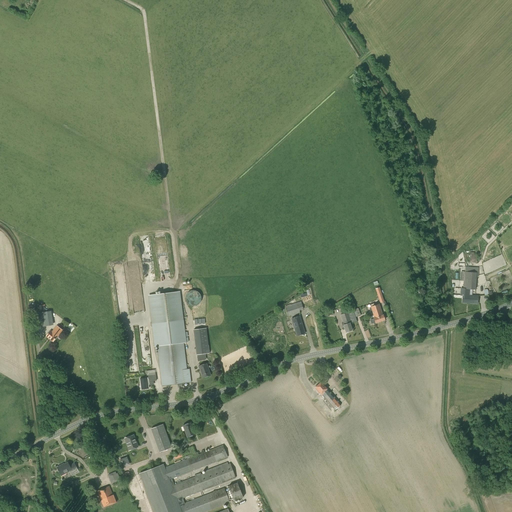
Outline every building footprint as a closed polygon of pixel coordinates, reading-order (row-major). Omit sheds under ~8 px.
[(471,295),(472,296),(472,289),(475,289),(476,272),(461,271),(460,281),(463,281),(463,288),(461,288),(460,295),(462,296),(462,295),(467,296),(468,297),(468,298),(471,299),(471,295)] [(380,303),(384,302),(379,287),(375,289),(380,303)] [(192,306),(193,306),(194,306),(195,306),(197,305),(198,305),(199,304),(200,303),(200,301),(201,300),(201,299),(201,298),(201,296),(200,295),(200,294),(199,293),(198,292),(197,291),(195,291),(194,290),(193,290),(191,290),(190,291),(189,291),(188,292),(187,293),(186,294),(186,295),(185,297),(185,298),(185,299),(185,301),(186,302),(186,303),(187,304),(188,304),(189,305),(190,306),(192,306)] [(303,309),(301,301),(290,305),(290,304),(285,306),(288,316),(300,312),(299,311),(303,309)] [(120,314),(130,312),(128,303),(118,304),(120,314)] [(374,315),(382,312),(379,304),(374,305),(374,303),(370,305),(370,304),(367,305),(368,307),(371,306),(371,307),(371,308),(370,308),(369,309),(370,310),(371,311),(372,310),(374,315)] [(353,311),(355,317),(361,315),(358,308),(356,309),(353,310),(353,311)] [(41,327),(53,325),(51,311),(39,313),(41,327)] [(382,312),(374,315),(374,318),(376,323),(385,320),(383,315),(382,315),(382,312)] [(352,330),(350,323),(351,323),(348,313),(340,315),(343,323),(342,323),(343,329),(345,328),(346,332),(352,330)] [(297,336),(305,333),(300,316),(292,319),(297,336)] [(58,336),(63,330),(57,325),(52,332),(50,331),(46,336),(53,341),(57,336),(58,336)] [(184,325),(154,329),(156,346),(157,345),(162,386),(191,382),(190,373),(187,373),(184,342),(186,342),(184,325)] [(203,378),(210,375),(206,363),(198,366),(203,378)] [(341,405),(328,389),(322,381),(315,387),(321,394),(334,410),(341,405)] [(138,393),(146,393),(144,382),(137,383),(138,393)] [(187,437),(195,434),(190,423),(183,425),(187,437)] [(160,452),(171,448),(163,424),(151,428),(160,452)] [(129,450),(138,447),(133,435),(125,438),(129,450)] [(163,464),(139,473),(142,480),(153,511),(229,511),(228,508),(218,511),(205,511),(211,510),(230,503),(224,488),(217,491),(217,490),(213,491),(214,492),(205,495),(185,503),(183,498),(229,480),(236,478),(230,463),(186,480),(181,482),(181,481),(177,483),(177,484),(174,485),(172,480),(172,479),(176,477),(228,457),(223,445),(199,454),(198,452),(196,452),(190,455),(186,456),(187,459),(172,465),(165,467),(163,464)] [(189,454),(187,448),(173,454),(174,456),(175,459),(189,454)] [(70,466),(68,462),(62,465),(61,465),(57,467),(61,475),(70,471),(72,476),(79,472),(74,463),(70,466)] [(118,481),(120,481),(119,480),(120,480),(118,473),(110,476),(113,483),(118,481)] [(234,501),(243,497),(237,482),(229,486),(234,501)] [(113,495),(109,486),(97,491),(104,507),(116,502),(113,495)]
